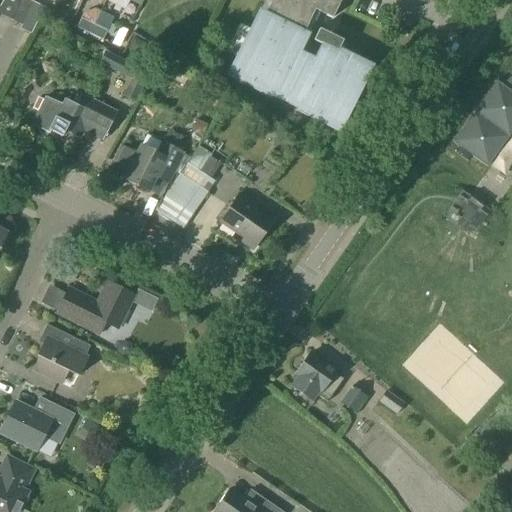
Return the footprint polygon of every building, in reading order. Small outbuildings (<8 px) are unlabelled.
[(5,0),(0,12),(0,15),(20,26),(33,0),(5,0)] [(232,79),(270,97),(295,109),(295,110),(333,128),(342,111),(347,114),(361,85),(356,83),(364,66),(336,52),(341,41),(318,30),(312,41),(325,48),(313,71),(289,60),(313,11),(331,19),(340,0),(269,0),(271,1),(255,33),(249,30),(235,58),(241,61),(232,79)] [(29,13),(20,32),(30,37),(39,18),(47,22),(51,12),(38,6),(34,15),(29,13)] [(66,20),(51,12),(47,22),(62,29),(66,20)] [(75,28),(88,35),(93,25),(80,19),(75,28)] [(93,25),(88,35),(101,41),(106,32),(93,25)] [(104,53),(98,65),(128,80),(126,85),(139,91),(147,75),(104,53)] [(449,142),(484,167),(511,127),(511,73),(498,85),(493,82),(449,142)] [(31,127),(48,136),(50,133),(61,139),(64,134),(79,141),(84,133),(102,143),(116,114),(80,96),(75,107),(63,101),(60,107),(45,99),(31,127)] [(195,121),(190,130),(203,137),(208,128),(195,121)] [(141,148),(136,156),(124,149),(115,167),(127,174),(123,181),(132,185),(134,189),(142,193),(146,192),(147,193),(158,172),(170,179),(183,155),(162,144),(156,156),(141,148)] [(155,211),(182,229),(206,194),(178,175),(155,211)] [(218,223),(243,239),(240,243),(251,251),(271,222),(254,210),(256,208),(238,195),(218,223)] [(40,306),(56,314),(55,315),(97,335),(103,323),(117,330),(133,297),(106,284),(96,303),(68,290),(64,297),(48,289),(40,306)] [(32,371),(59,385),(66,372),(76,377),(86,359),(84,358),(89,347),(45,326),(40,337),(45,340),(36,357),(38,358),(32,371)] [(290,386),(311,401),(315,396),(326,403),(342,380),(333,374),(334,373),(309,355),(294,376),(296,377),(290,386)] [(339,404),(351,413),(363,397),(350,388),(339,404)] [(377,403),(395,416),(403,404),(385,392),(377,403)] [(236,436),(251,439),(258,409),(229,402),(219,441),(234,444),(236,436)] [(0,430),(0,434),(35,452),(42,438),(58,446),(73,416),(47,403),(40,416),(14,403),(0,430)] [(511,452),(500,462),(511,477),(511,452)] [(0,511),(16,511),(26,494),(22,492),(32,472),(5,458),(0,469),(0,511)] [(277,511),(257,498),(250,508),(227,492),(213,511),(277,511)]
